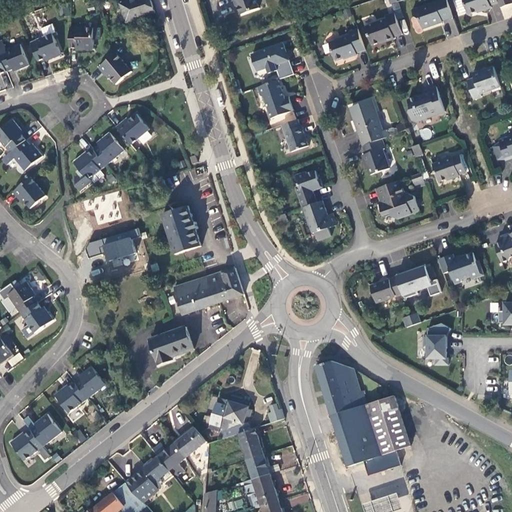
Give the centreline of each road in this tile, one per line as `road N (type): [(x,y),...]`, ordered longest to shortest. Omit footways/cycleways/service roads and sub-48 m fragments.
road 1 (tertiary): [(28,505),(254,332)]
road 2 (tertiary): [(273,264),(237,201),(174,0)]
road 3 (residential): [(0,422),(72,330),(75,306),(58,268),(0,210)]
road 4 (residential): [(511,23),(313,96)]
road 5 (tertiary): [(350,338),(511,440)]
road 6 (residential): [(313,96),(366,254)]
road 7 (tertiary): [(301,354),(301,395),(338,511)]
road 8 (residential): [(366,254),(511,203)]
